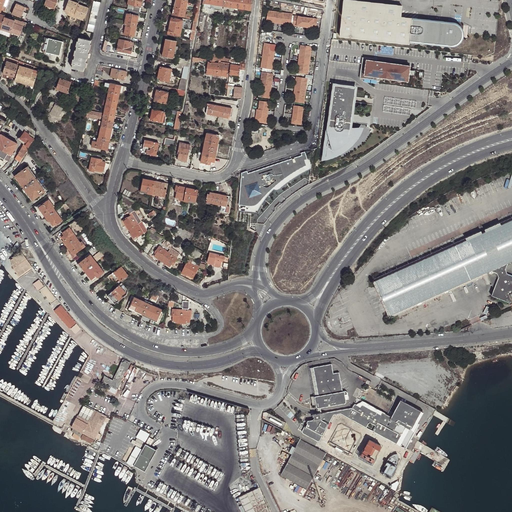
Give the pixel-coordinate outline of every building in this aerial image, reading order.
[(55,8),(57,0),(45,0),(44,4),(55,8)] [(67,14),(76,17),(81,3),(79,2),(79,1),(76,0),(68,0),(65,10),(67,14)] [(186,0),(174,0),(173,7),(186,10),(187,0),(186,0)] [(252,0),(224,0),(224,6),(227,7),(231,7),(234,8),(238,8),(245,9),(251,10),(252,0)] [(449,25),(401,19),(402,8),(346,0),(343,0),(339,36),(409,45),(409,43),(446,47),(448,47),(450,47),(453,46),(456,44),(457,42),(458,38),(458,35),(458,34),(457,32),(456,29),(453,26),(449,25)] [(94,1),(87,30),(93,32),(100,2),(94,1)] [(16,3),(11,14),(21,17),(21,15),(23,11),(24,9),(25,7),(16,3)] [(83,20),(88,6),(81,3),(76,17),(83,20)] [(186,10),(173,7),(171,15),(184,17),(186,10)] [(292,14),(267,11),(266,22),(291,25),(292,14)] [(127,24),(136,26),(139,15),(127,13),(127,15),(125,24),(127,24)] [(297,21),(293,20),(293,25),(316,29),(317,24),(313,23),(314,18),(298,16),(297,21)] [(11,32),(14,20),(10,19),(8,18),(4,17),(0,29),(11,32)] [(171,18),(169,26),(181,28),(182,20),(171,18)] [(23,25),(24,22),(21,21),(14,19),(14,20),(11,32),(20,35),(23,25)] [(134,36),(136,26),(127,24),(125,34),(134,36)] [(181,28),(169,26),(168,33),(179,36),(181,28)] [(11,32),(0,29),(0,33),(9,37),(11,32)] [(79,37),(71,68),(84,71),(91,40),(79,37)] [(44,52),(59,56),(62,41),(48,38),(44,52)] [(129,47),(131,41),(120,39),(117,50),(131,53),(132,47),(129,47)] [(166,39),(162,56),(173,59),(177,41),(166,39)] [(275,45),(268,44),(268,49),(263,48),(261,64),(267,65),(266,69),(272,70),(275,45)] [(308,49),(300,48),(296,76),(306,77),(307,73),(308,73),(311,54),(307,53),(308,49)] [(245,64),(246,56),(244,56),(243,57),(241,57),(241,60),(226,58),(213,57),(211,56),(207,56),(207,59),(210,59),(215,60),(219,60),(221,61),(224,61),(231,62),(233,62),(240,63),(245,64)] [(363,56),(360,76),(377,78),(377,76),(407,80),(409,65),(376,60),(376,58),(363,56)] [(188,67),(190,59),(175,57),(174,67),(175,67),(177,65),(183,66),(188,67)] [(12,63),(6,61),(6,63),(3,73),(14,77),(19,63),(12,61),(12,63)] [(206,74),(217,75),(218,64),(215,63),(210,63),(208,63),(206,74)] [(218,64),(217,75),(228,77),(229,65),(220,64),(218,64)] [(20,82),(25,67),(24,67),(19,65),(14,80),(20,82)] [(230,65),(229,75),(239,76),(240,69),(240,66),(232,65),(230,65)] [(31,69),(25,67),(20,82),(26,84),(28,84),(33,70),(31,69)] [(159,73),(171,75),(172,70),(172,69),(160,67),(159,73)] [(127,71),(112,68),(110,77),(123,80),(124,76),(126,77),(127,71)] [(38,71),(33,70),(28,84),(33,86),(38,71)] [(171,75),(159,73),(157,78),(160,78),(159,80),(169,82),(171,75)] [(266,77),(261,77),(259,93),(264,94),(264,98),(269,99),(273,74),(267,73),(266,77)] [(71,82),(65,80),(60,78),(56,89),(67,93),(71,83),(71,82)] [(181,78),(178,89),(185,90),(187,79),(182,78),(181,78)] [(306,81),(296,80),(293,104),(302,105),(303,101),(304,101),(306,85),(305,85),(306,81)] [(356,84),(335,81),(325,153),(331,152),(338,149),(341,147),(340,145),(343,143),(345,145),(349,141),(353,137),(358,132),(350,127),(356,84)] [(108,91),(119,94),(121,85),(110,83),(110,87),(109,90),(108,91)] [(241,98),(242,88),(235,87),(233,97),(241,98)] [(169,92),(162,91),(156,90),(154,101),(166,104),(169,92)] [(118,101),(119,94),(108,91),(107,97),(107,99),(118,101)] [(116,108),(118,101),(107,99),(107,100),(105,105),(116,108)] [(53,123),(55,122),(57,121),(62,121),(69,108),(64,105),(61,104),(57,103),(53,101),(50,101),(46,111),(47,114),(47,115),(46,116),(46,119),(47,121),(49,122),(51,123),(53,123)] [(269,102),(259,101),(258,110),(256,110),(255,122),(266,124),(269,102)] [(219,116),(221,106),(210,104),(209,106),(207,106),(206,114),(219,116)] [(115,114),(116,108),(105,105),(105,110),(104,111),(115,114)] [(232,108),(221,106),(219,116),(228,118),(229,116),(231,116),(232,108)] [(303,109),(294,108),(291,126),(301,127),(303,109)] [(98,112),(88,109),(86,116),(97,119),(98,112)] [(162,111),(153,109),(152,109),(150,120),(160,122),(162,112),(162,111)] [(114,121),(115,116),(104,113),(103,119),(114,121)] [(112,127),(114,121),(103,119),(101,125),(112,127)] [(203,124),(182,120),(180,134),(201,138),(203,124)] [(111,134),(112,127),(101,125),(100,131),(111,134)] [(100,131),(99,138),(110,140),(111,134),(100,131)] [(23,157),(30,147),(34,139),(28,136),(28,135),(23,132),(19,138),(27,143),(26,145),(24,144),(15,158),(20,161),(23,157)] [(205,141),(218,143),(219,138),(216,137),(216,135),(207,133),(205,141)] [(0,156),(5,159),(5,158),(9,161),(13,155),(12,154),(18,144),(1,134),(0,136),(0,156)] [(164,144),(174,146),(175,141),(176,135),(175,135),(174,140),(165,139),(164,144)] [(99,138),(98,138),(97,142),(96,141),(96,140),(93,139),(91,147),(108,150),(110,140),(99,138)] [(145,146),(145,148),(147,149),(148,152),(148,154),(156,155),(159,143),(145,140),(143,146),(145,146)] [(217,148),(218,143),(205,141),(202,155),(216,157),(216,153),(215,152),(216,148),(217,148)] [(189,145),(181,143),(180,148),(179,147),(178,152),(179,152),(178,159),(182,160),(182,161),(187,162),(190,150),(189,149),(189,145)] [(310,159),(305,152),(249,171),(241,179),(237,213),(258,213),(264,197),(273,192),(309,172),(310,159)] [(214,162),(216,157),(202,155),(201,163),(211,164),(211,162),(214,162)] [(94,169),(102,171),(103,171),(105,162),(101,161),(99,161),(100,158),(91,157),(89,170),(94,171),(94,169)] [(24,187),(36,179),(27,167),(15,175),(24,187)] [(147,193),(152,194),(155,181),(143,178),(141,190),(148,191),(147,193)] [(45,191),(36,179),(24,187),(33,200),(45,191)] [(155,181),(152,194),(157,195),(157,193),(161,194),(161,196),(165,197),(168,183),(155,181)] [(184,201),(187,187),(176,185),(175,191),(177,192),(175,197),(180,198),(179,200),(184,201)] [(198,190),(187,187),(184,201),(189,202),(189,200),(196,201),(198,190)] [(217,204),(219,194),(210,192),(210,194),(208,194),(206,202),(217,204)] [(120,201),(120,203),(120,205),(121,207),(125,209),(133,207),(134,204),(136,203),(136,202),(129,198),(123,195),(122,194),(122,195),(122,197),(120,201)] [(227,196),(219,194),(217,204),(221,205),(220,211),(229,212),(230,206),(227,206),(229,199),(227,198),(227,196)] [(46,217),(55,210),(53,207),(54,207),(49,200),(38,207),(46,217)] [(62,220),(55,210),(46,217),(49,221),(50,221),(53,225),(55,224),(55,225),(62,220)] [(138,224),(142,222),(135,210),(131,213),(132,215),(138,224)] [(128,230),(138,224),(132,215),(130,216),(125,219),(125,220),(123,221),(128,230)] [(187,220),(180,219),(180,222),(196,229),(197,225),(189,223),(190,219),(187,218),(187,220)] [(511,219),(375,280),(390,314),(486,272),(494,289),(491,295),(493,295),(508,301),(509,302),(511,299),(511,298),(511,219)] [(147,231),(142,222),(138,224),(143,233),(147,231)] [(143,233),(138,224),(128,230),(131,233),(134,238),(136,237),(136,238),(138,237),(143,233)] [(66,245),(76,237),(69,228),(62,233),(64,235),(62,237),(64,240),(63,241),(66,245)] [(155,232),(150,229),(150,230),(150,231),(148,236),(149,241),(154,244),(161,241),(163,239),(164,238),(165,237),(155,232)] [(134,238),(131,233),(129,234),(134,242),(139,239),(138,237),(136,238),(136,237),(134,238)] [(80,242),(76,237),(66,245),(71,252),(72,251),(74,254),(76,253),(85,246),(82,241),(80,242)] [(11,245),(7,238),(3,241),(7,248),(11,245)] [(204,252),(190,244),(189,246),(190,248),(187,252),(188,254),(189,258),(193,260),(199,258),(201,254),(203,253),(204,252)] [(159,247),(155,253),(156,254),(155,257),(160,260),(166,264),(171,267),(172,265),(174,266),(178,259),(177,258),(168,252),(159,247)] [(171,248),(168,252),(177,258),(180,254),(171,248)] [(18,262),(22,268),(31,263),(21,249),(17,253),(14,251),(12,254),(15,256),(11,260),(11,262),(12,267),(18,262)] [(225,256),(209,252),(207,261),(208,263),(212,264),(213,265),(218,266),(220,265),(221,262),(219,261),(219,260),(222,260),(224,259),(225,256)] [(85,271),(96,262),(90,255),(87,258),(86,257),(80,262),(83,266),(82,267),(85,271)] [(15,272),(22,268),(18,262),(12,267),(15,272)] [(104,272),(96,262),(85,271),(92,279),(96,276),(97,277),(104,272)] [(187,274),(194,278),(199,268),(187,262),(181,273),(187,275),(187,274)] [(128,276),(121,267),(114,272),(118,278),(120,281),(128,276)] [(41,280),(35,283),(39,289),(45,285),(41,280)] [(128,289),(122,282),(119,285),(126,292),(128,289)] [(126,292),(119,285),(115,289),(122,296),(126,292)] [(122,296),(115,289),(108,295),(115,303),(123,298),(122,296)] [(126,308),(128,309),(131,304),(134,297),(132,296),(126,308)] [(145,310),(148,303),(134,297),(131,304),(137,306),(145,310)] [(162,309),(148,303),(145,310),(153,313),(159,316),(162,309)] [(131,304),(128,309),(135,312),(135,310),(137,306),(131,304)] [(78,324),(64,308),(60,311),(58,308),(55,310),(72,329),(78,324)] [(181,323),(182,310),(173,309),(172,316),(173,316),(172,321),(176,321),(176,323),(181,323)] [(192,311),(182,310),(181,323),(186,324),(186,322),(190,322),(190,318),(191,318),(192,311)] [(159,316),(153,313),(151,317),(151,319),(157,322),(159,316)] [(105,376),(101,383),(110,387),(111,385),(118,389),(130,363),(123,359),(113,380),(105,376)] [(315,407),(317,408),(344,403),(345,401),(344,394),(347,393),(347,391),(345,390),(342,391),(338,371),(332,373),(331,363),(312,366),(318,395),(313,396),(315,407)] [(301,432),(302,433),(317,442),(319,441),(333,415),(340,413),(397,443),(402,434),(394,431),(399,422),(411,429),(421,410),(401,399),(392,416),(383,411),(381,414),(363,404),(361,405),(360,407),(356,404),(355,404),(352,407),(312,415),(313,420),(306,421),(305,423),(306,423),(305,426),(304,426),(301,432)] [(363,400),(356,404),(360,407),(361,405),(363,404),(381,414),(383,411),(363,400)] [(75,419),(90,427),(98,411),(95,410),(89,421),(77,415),(75,419)] [(402,434),(397,443),(406,447),(419,422),(417,421),(423,410),(421,410),(411,429),(399,422),(394,431),(402,434)] [(98,411),(90,427),(75,419),(71,427),(74,429),(72,432),(75,433),(82,437),(83,434),(95,440),(107,416),(98,411)] [(137,436),(146,442),(150,435),(140,430),(137,436)] [(95,441),(84,436),(82,439),(92,444),(92,442),(94,443),(95,441)] [(369,439),(361,455),(373,461),(381,445),(369,439)] [(281,475),(307,489),(326,454),(324,453),(299,440),(281,475)] [(156,450),(145,444),(142,450),(134,465),(145,471),(156,450)] [(388,458),(381,472),(391,477),(398,463),(399,461),(399,459),(399,456),(398,454),(397,452),(395,453),(393,454),(391,455),(390,456),(388,458)] [(269,511),(258,487),(238,496),(246,511),(269,511)]
